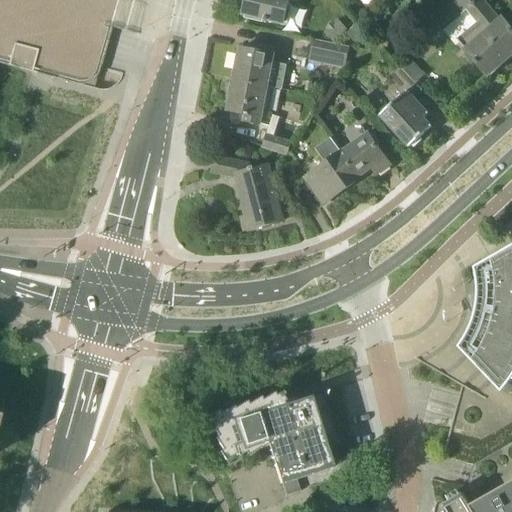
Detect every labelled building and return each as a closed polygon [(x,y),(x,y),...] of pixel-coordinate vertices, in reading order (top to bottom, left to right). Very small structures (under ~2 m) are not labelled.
[(0,0),(0,63),(31,72),(53,78),(55,79),(77,85),(85,85),(94,80),(99,73),(119,0),(0,0)] [(247,0),(244,14),(283,24),(289,0),(292,0),(299,2),(299,0),(247,0)] [(483,0),(457,0),(452,4),(461,15),(467,10),(477,23),(458,40),(489,76),(511,55),(511,28),(503,18),(501,20),(483,0)] [(328,30),(324,33),(335,43),(348,30),(338,20),(336,22),(334,21),(327,29),(328,30)] [(356,42),(368,31),(360,22),(348,34),(356,42)] [(348,61),(350,48),(314,41),(312,54),(348,61)] [(234,80),(268,88),(283,91),(288,65),(273,62),(275,50),(258,47),(257,51),(241,48),(234,80)] [(401,67),(423,91),(432,82),(410,59),(401,67)] [(414,99),(423,91),(401,67),(392,75),(407,91),(380,116),(410,148),(412,145),(414,147),(423,139),(421,137),(432,127),(424,118),(428,114),(414,99)] [(265,101),(268,88),(234,80),(234,83),(231,82),(228,97),(231,97),(228,111),(232,111),(231,120),(233,123),(236,124),(239,124),(242,122),(243,119),(244,114),(245,114),(245,115),(247,115),(245,121),(247,121),(246,122),(248,123),(252,124),(254,124),(254,123),(260,128),(263,112),(268,113),(271,102),(265,101)] [(274,138),(280,117),(274,115),(263,147),(288,155),(291,144),(274,138)] [(341,152),(360,179),(361,178),(360,177),(372,168),(377,175),(391,165),(369,134),(343,152),(343,151),(341,152)] [(325,204),(360,179),(341,152),(331,138),(316,149),(327,163),(306,178),(325,204)] [(291,173),(299,164),(292,153),(284,161),(291,173)] [(246,231),(284,221),(269,165),(255,169),(255,167),(251,168),(250,164),(217,157),(214,172),(238,177),(242,195),(241,195),(245,213),(246,213),(247,216),(243,217),(246,231)] [(488,283),(489,289),(471,299),(468,300),(482,325),(483,326),(481,333),(477,339),(474,345),(470,350),(506,389),(488,399),(463,385),(463,386),(450,432),(452,433),(481,441),(511,422),(511,255),(486,271),(488,283)] [(214,413),(210,416),(214,423),(215,429),(214,429),(219,437),(219,443),(218,443),(223,450),(223,457),(225,461),(232,456),(238,455),(239,457),(246,452),(252,452),(253,452),(260,448),(260,447),(268,445),(280,484),(334,468),(311,396),(285,404),(282,396),(284,395),(282,392),(275,396),(269,396),(261,400),(255,401),(255,400),(248,405),(242,405),(241,405),(234,409),(228,410),(227,409),(220,414),(214,414),(214,413)] [(511,511),(511,442),(474,465),(474,466),(467,489),(467,490),(468,490),(478,507),(477,508),(479,511),(511,511)] [(474,511),(464,494),(445,505),(449,511),(474,511)]
